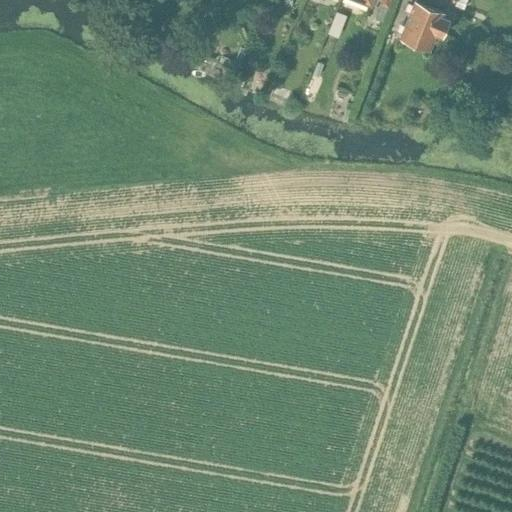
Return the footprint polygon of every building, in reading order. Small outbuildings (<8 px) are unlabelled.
[(391,0),(379,0),(379,3),(381,4),(378,12),(385,15),(391,0)] [(416,0),(416,1),(414,0),(401,37),(419,44),(427,47),(433,32),(442,36),(448,18),(440,15),(442,12),(430,8),(433,0),(416,0)] [(238,70),(247,50),(241,47),(236,57),(233,60),(222,55),(219,61),(238,70)] [(238,74),(233,84),(239,88),(243,80),(245,81),(249,79),(250,75),(248,71),(244,69),(240,71),(239,74),(238,74)] [(309,90),(304,103),(316,108),(321,95),(309,90)]
